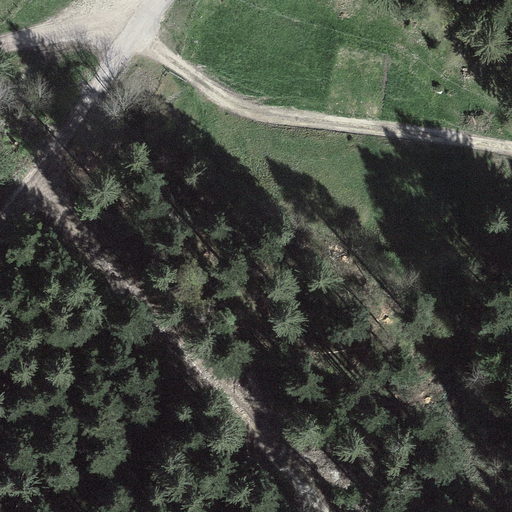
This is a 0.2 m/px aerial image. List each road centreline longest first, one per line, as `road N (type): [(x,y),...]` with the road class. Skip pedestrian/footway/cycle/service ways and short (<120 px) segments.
road 1 (track): [(334,511),(90,247),(44,165)]
road 2 (track): [(511,148),(255,111),(206,87),(131,32)]
road 3 (track): [(0,222),(131,32)]
road 4 (track): [(0,44),(72,30),(131,32)]
